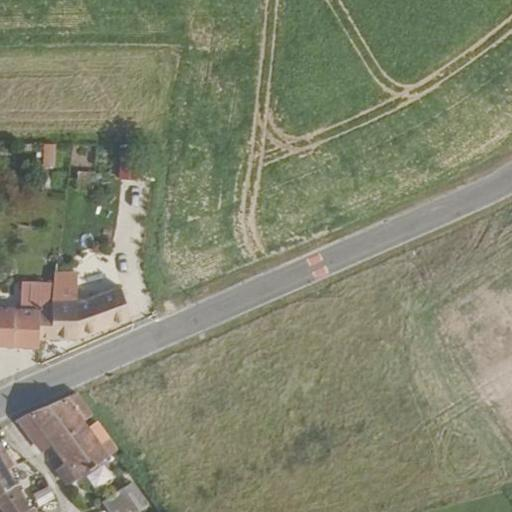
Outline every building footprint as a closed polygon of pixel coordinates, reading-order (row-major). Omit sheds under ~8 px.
[(41,166),(69,167),(70,144),(43,143),(41,166)] [(49,300),(39,301),(37,309),(35,308),(37,336),(81,336),(133,319),(123,287),(82,300),(49,300)] [(35,308),(0,307),(0,343),(37,343),(37,338),(37,336),(35,308)] [(80,389),(30,411),(79,475),(120,443),(107,425),(99,431),(86,415),(94,408),(80,389)] [(0,505),(5,511),(14,511),(32,500),(0,446),(0,505)] [(108,511),(137,511),(150,504),(133,479),(101,501),(108,511)]
